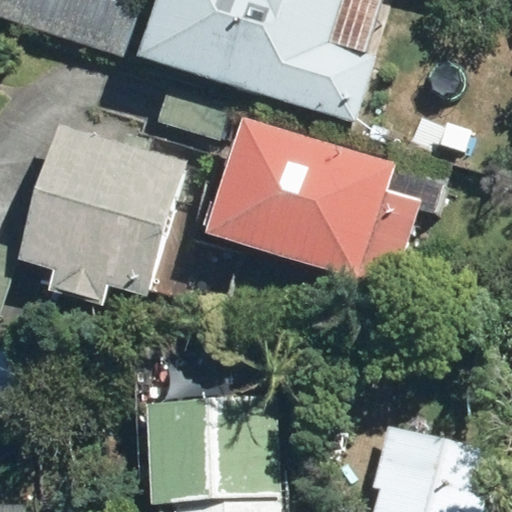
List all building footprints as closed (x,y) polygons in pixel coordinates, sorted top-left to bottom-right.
[(0,0),(0,18),(131,58),(146,8),(119,0),(0,0)] [(387,72),(342,59),(358,0),(172,0),(152,69),(369,133),(387,72)] [(471,0),(416,0),(467,15),(471,0)] [(162,125),(228,145),(240,104),(175,85),(162,125)] [(215,239),(401,295),(436,178),(250,122),(215,239)] [(31,264),(66,274),(61,293),(116,309),(122,289),(160,299),(197,166),(69,131),(31,264)] [(0,322),(5,325),(28,254),(0,244),(0,322)] [(0,351),(0,420),(34,419),(31,350),(0,351)] [(161,407),(169,511),(295,511),(286,397),(161,407)] [(390,492),(385,511),(497,511),(511,453),(396,427),(382,490),(390,492)]
